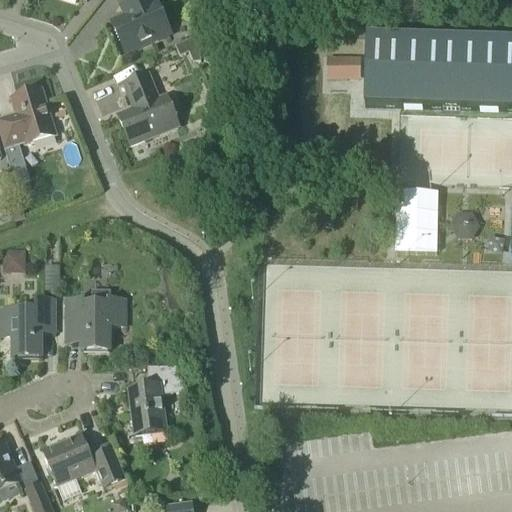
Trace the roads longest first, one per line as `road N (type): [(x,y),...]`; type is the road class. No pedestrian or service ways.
road 1 (residential): [(48,47),(121,210),(203,265),(244,511)]
road 2 (residential): [(14,403),(71,380),(82,398),(81,411),(34,429),(24,425)]
